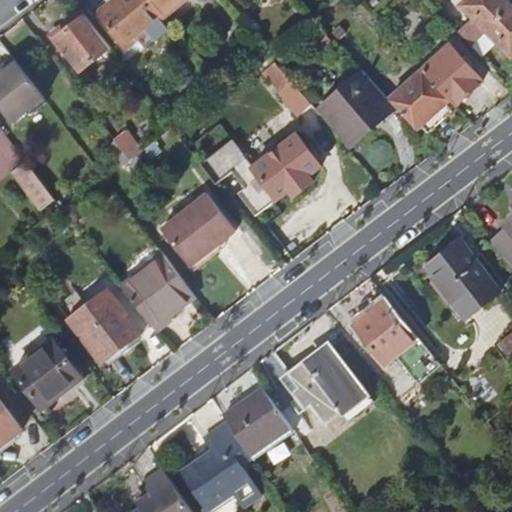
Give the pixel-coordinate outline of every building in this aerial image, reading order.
[(114,0),(99,12),(128,48),(149,31),(156,39),(170,27),(163,19),(147,0),(114,0)] [(147,0),(163,19),(186,0),(147,0)] [(511,5),(506,0),(468,0),(463,6),(475,18),(460,33),(473,46),(488,31),(511,7),(511,5)] [(511,7),(488,31),(511,55),(511,7)] [(59,39),(83,70),(113,48),(89,17),(74,28),(59,39)] [(423,69),(451,99),(457,106),(484,81),(450,44),(423,69)] [(0,104),(13,122),(45,98),(18,62),(0,75),(0,104)] [(267,75),(301,114),(313,105),(279,65),(267,75)] [(423,69),(390,99),(410,120),(418,129),(451,99),(423,69)] [(378,85),(330,124),(359,158),(396,128),(398,130),(410,120),(390,99),(378,85)] [(116,141),(132,161),(145,151),(128,131),(116,141)] [(276,135),(238,177),(240,179),(229,192),(255,217),(268,204),(269,204),(280,192),(286,198),(302,180),(296,175),(306,163),(276,135)] [(13,171),(43,210),(57,200),(27,161),(13,171)] [(239,232),(210,195),(164,230),(193,267),(239,232)] [(511,220),(495,234),(490,240),(511,265),(511,264),(511,220)] [(502,294),(461,241),(428,267),(437,279),(432,283),(451,306),(455,302),(456,304),(469,320),(502,294)] [(167,256),(125,288),(158,331),(173,320),(170,315),(196,295),(167,256)] [(111,290),(72,320),(105,363),(144,333),(111,290)] [(356,325),(388,365),(398,357),(421,385),(444,366),(389,299),(356,325)] [(4,349),(12,364),(54,341),(46,326),(4,349)] [(55,341),(16,372),(45,409),(84,378),(55,341)] [(253,368),(282,411),(296,400),(304,411),(317,402),(331,420),(373,390),(338,342),(313,360),(310,358),(294,370),(279,349),(253,368)] [(214,398),(229,421),(252,454),(293,426),(282,411),(253,368),(234,383),(214,398)] [(192,415),(206,437),(229,421),(214,398),(192,415)] [(0,449),(24,430),(0,399),(0,449)] [(215,449),(184,471),(211,511),(238,493),(247,506),(265,494),(245,465),(255,458),(252,454),(229,421),(206,437),(215,449)] [(132,462),(147,484),(167,470),(151,447),(132,462)] [(143,508),(137,511),(195,511),(167,470),(147,484),(154,494),(140,504),(143,508)]
